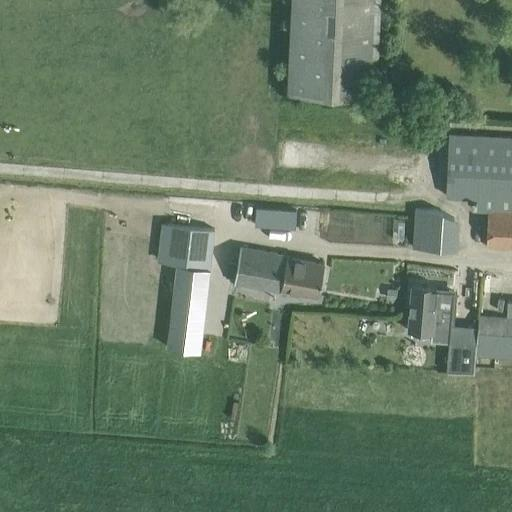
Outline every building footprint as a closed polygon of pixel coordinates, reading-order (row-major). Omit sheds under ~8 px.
[(292,0),(288,90),(376,94),(380,0),(292,0)] [(511,136),(450,134),(447,196),(477,197),(477,211),(488,211),(487,246),(511,247),(511,136)] [(416,245),(451,246),(453,208),(418,206),(416,245)] [(256,208),(255,224),(295,227),(296,210),(256,208)] [(214,229),(162,222),(157,259),(177,262),(166,344),(200,349),(211,269),(208,268),(214,229)] [(287,254),(241,246),(233,282),(281,290),(287,254)] [(325,262),(287,254),(281,290),(318,296),(325,262)] [(432,331),(431,340),(450,341),(452,316),(443,315),(444,306),(435,306),(437,285),(412,283),(408,329),(432,331)] [(389,289),(388,299),(397,300),(398,290),(389,289)] [(511,317),(479,315),(477,341),(476,353),(511,355),(511,317)]
